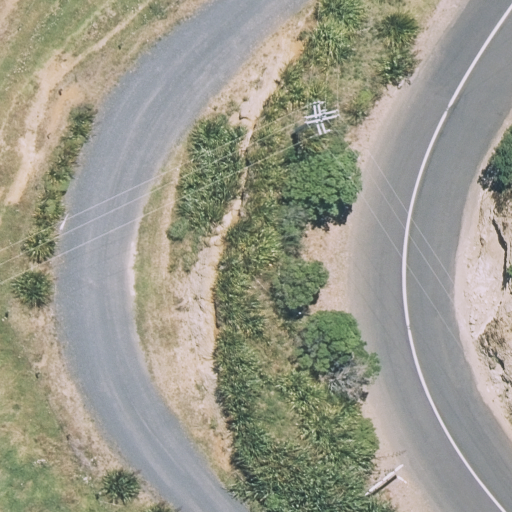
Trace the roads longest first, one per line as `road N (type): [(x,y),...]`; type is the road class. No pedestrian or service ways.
road 1 (unclassified): [(220,511),(140,418),(115,371),(106,266),(114,193),(145,128),(236,22),(265,0)]
road 2 (unclassified): [(503,511),(474,479),(424,389),(408,321),(406,249),(418,181),(453,97),(511,13)]
